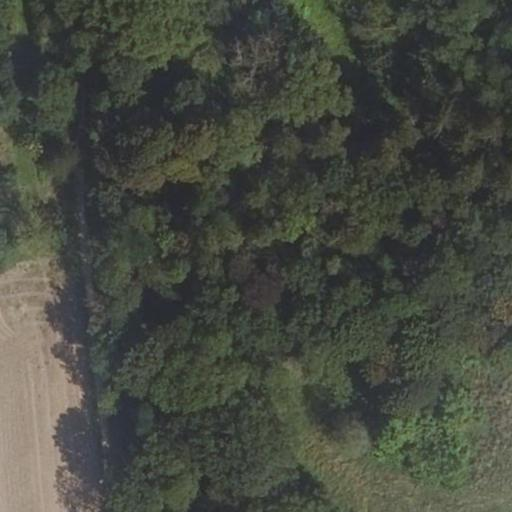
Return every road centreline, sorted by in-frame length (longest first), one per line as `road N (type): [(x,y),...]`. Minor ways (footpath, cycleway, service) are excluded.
road 1 (track): [(118,511),(63,0)]
road 2 (track): [(115,90),(261,0)]
